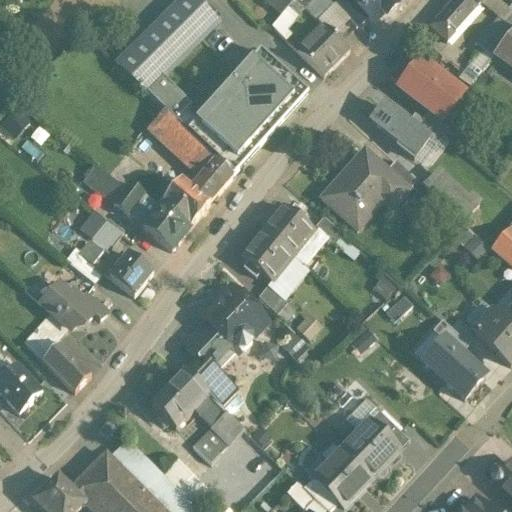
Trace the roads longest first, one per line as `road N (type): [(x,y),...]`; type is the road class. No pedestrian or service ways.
road 1 (residential): [(431,0),(257,188),(105,387),(29,467)]
road 2 (residential): [(511,390),(401,511)]
